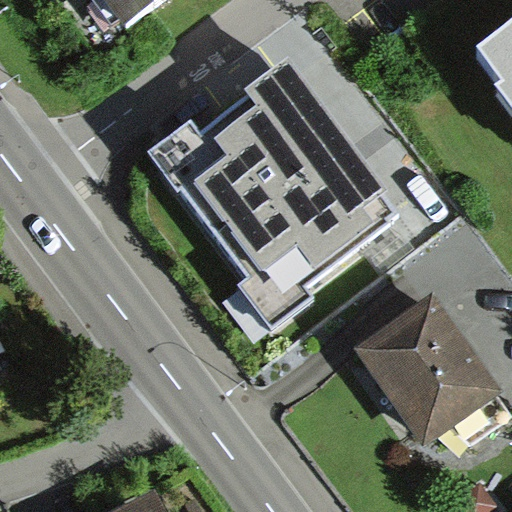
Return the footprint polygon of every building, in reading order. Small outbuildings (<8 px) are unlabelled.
[(104,0),(125,28),(161,0),(104,0)] [(511,40),(477,66),(511,115),(511,40)] [(151,152),(180,191),(182,188),(247,277),(239,283),(274,330),(320,296),(311,284),(400,219),(287,64),(248,93),(257,106),(204,144),(189,124),(151,152)] [(429,294),(353,350),(422,444),(499,388),(429,294)] [(154,511),(148,497),(116,511),(154,511)]
